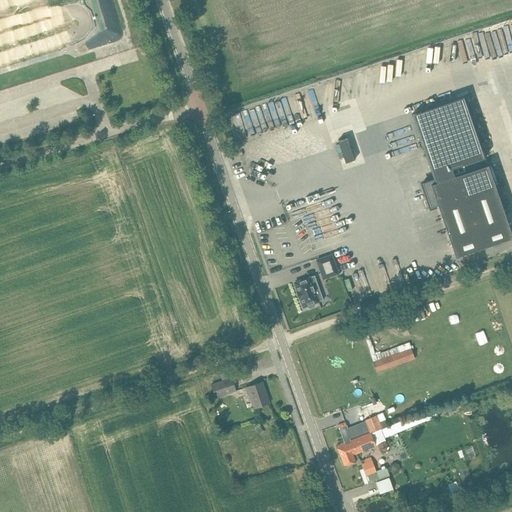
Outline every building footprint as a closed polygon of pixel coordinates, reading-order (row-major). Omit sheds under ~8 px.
[(464,96),(411,114),(422,146),(441,140),(451,169),(456,168),(485,158),(464,96)] [(345,163),(354,160),(347,138),(338,141),(345,163)] [(439,177),(422,183),(431,208),(438,206),(455,257),(511,237),(511,236),(485,158),(456,168),(458,175),(440,181),(439,177)] [(316,260),(323,279),(338,274),(331,255),(316,260)] [(315,293),(320,291),(314,275),(294,283),(298,291),(297,292),(299,299),(300,298),(303,307),(307,306),(308,307),(310,308),(314,307),(315,305),(314,303),(318,302),(315,293)] [(415,358),(409,343),(372,356),(377,372),(415,358)] [(236,391),(231,378),(211,385),(215,398),(236,391)] [(262,382),(245,388),(248,395),(249,395),(254,408),(269,403),(262,382)] [(445,406),(448,413),(456,410),(455,408),(458,407),(456,401),(445,406)] [(377,415),(365,420),(370,433),(381,428),(388,425),(386,420),(380,422),(377,415)] [(345,423),(338,425),(340,431),(347,428),(345,423)] [(259,426),(256,429),(260,435),(264,431),(259,426)] [(376,445),(370,433),(350,441),(356,453),(357,453),(376,445)] [(356,453),(350,441),(347,442),(346,441),(336,446),(345,466),(355,462),(352,455),(356,453)] [(386,441),(377,444),(380,450),(383,451),(386,450),(388,447),(386,441)] [(473,480),(467,460),(480,457),(476,445),(451,452),(460,484),(473,480)] [(356,453),(352,455),(355,462),(357,466),(361,465),(365,476),(366,476),(368,484),(379,480),(389,477),(386,468),(376,472),(372,462),(372,461),(370,457),(363,460),(364,463),(362,464),(357,453),(356,453)] [(443,506),(477,495),(485,492),(482,484),(474,486),(473,483),(462,487),(440,495),(440,496),(402,509),(403,511),(425,511),(443,506)] [(407,505),(405,496),(403,497),(401,490),(394,492),(399,507),(407,505)]
